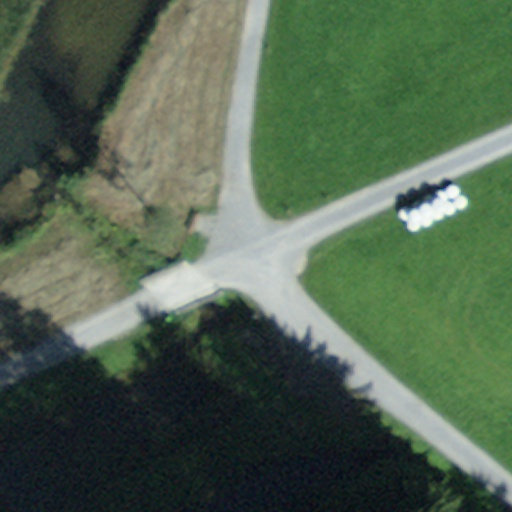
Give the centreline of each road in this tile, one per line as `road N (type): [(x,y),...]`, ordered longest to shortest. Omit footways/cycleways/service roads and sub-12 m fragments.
road 1 (residential): [(238,267),(511,493)]
road 2 (unclassified): [(511,142),(238,267)]
road 3 (unclassified): [(0,371),(238,267)]
